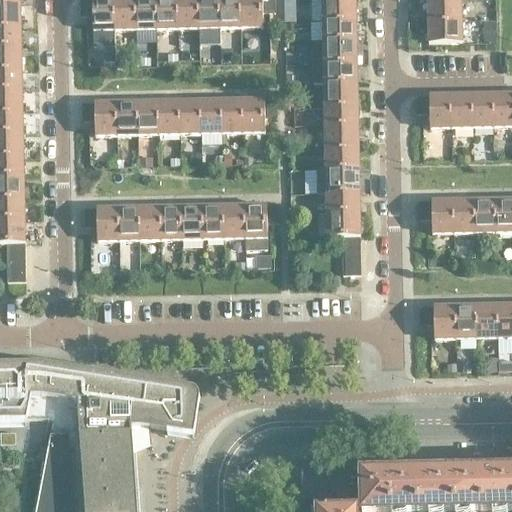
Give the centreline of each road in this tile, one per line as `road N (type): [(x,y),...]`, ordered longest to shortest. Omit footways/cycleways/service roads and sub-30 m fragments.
road 1 (residential): [(60,341),(54,0)]
road 2 (residential): [(392,335),(60,341)]
road 3 (residential): [(391,91),(392,335)]
road 4 (tertiary): [(220,511),(223,465),(252,432),(395,423)]
